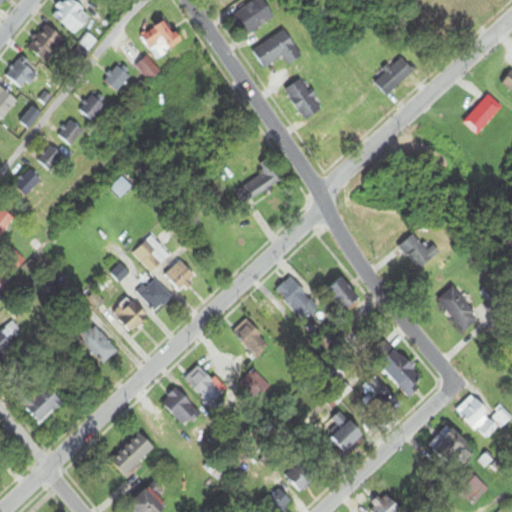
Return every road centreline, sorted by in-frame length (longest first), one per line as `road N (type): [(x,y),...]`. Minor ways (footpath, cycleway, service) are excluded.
road 1 (residential): [(450,392),(185,0)]
road 2 (residential): [(1,511),(323,208)]
road 3 (residential): [(317,192),(511,15)]
road 4 (residential): [(0,172),(142,0)]
road 5 (residential): [(320,511),(450,392)]
road 6 (residential): [(80,511),(0,417)]
